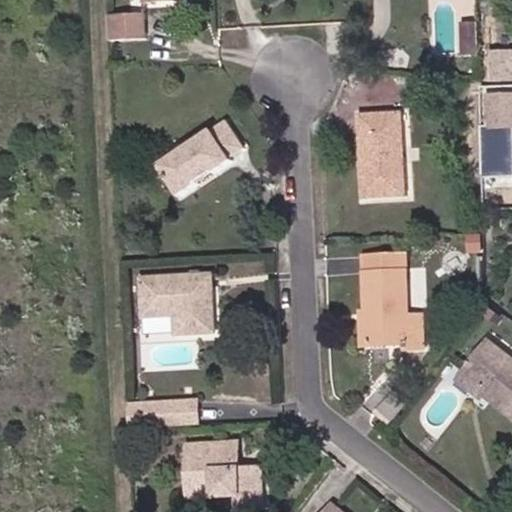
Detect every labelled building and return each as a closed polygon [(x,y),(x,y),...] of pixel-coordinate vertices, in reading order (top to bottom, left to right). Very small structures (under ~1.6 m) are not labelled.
[(109,0),(110,14),(146,12),(144,0),(109,0)] [(477,57),(490,56),(490,23),(476,23),(477,57)] [(511,50),(495,50),(495,80),(511,79),(511,50)] [(511,127),(511,91),(490,92),(490,127),(511,127)] [(372,197),(415,197),(414,107),(370,108),(371,144),(376,144),(377,164),(370,164),(372,197)] [(227,171),(245,157),(242,152),(254,141),(234,116),(170,166),(194,197),(217,180),(212,174),(222,165),(227,171)] [(416,246),(374,248),(374,265),(416,264),(416,246)] [(182,308),(214,307),(213,252),(139,254),(140,291),(180,290),(182,308)] [(436,312),(419,312),(416,264),(374,265),(377,343),(416,343),(417,351),(438,350),(436,312)] [(500,397),(511,405),(511,350),(498,340),(477,369),(505,389),(500,397)] [(500,397),(505,389),(477,369),(465,384),(494,405),(500,397)] [(148,428),(208,426),(207,400),(147,404),(148,428)] [(255,511),(280,511),(278,473),(255,474),(254,445),(206,445),(207,486),(230,487),(231,498),(255,500),(255,511)] [(364,511),(342,493),(327,511),(364,511)]
